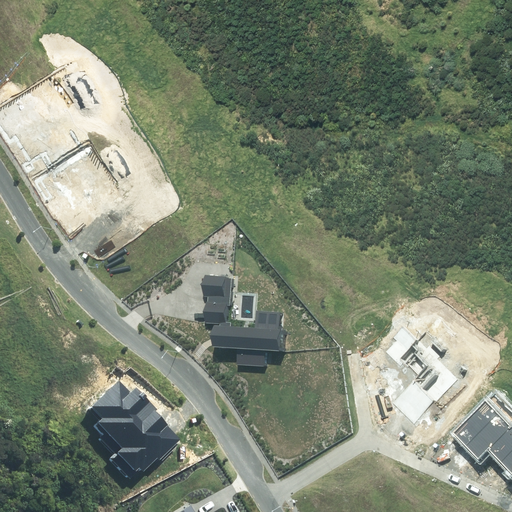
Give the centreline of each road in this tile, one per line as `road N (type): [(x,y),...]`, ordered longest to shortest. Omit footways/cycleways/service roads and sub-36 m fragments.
road 1 (residential): [(0,171),(70,281),(190,381),(260,496)]
road 2 (residential): [(366,436),(510,500)]
road 3 (residential): [(260,496),(366,436)]
